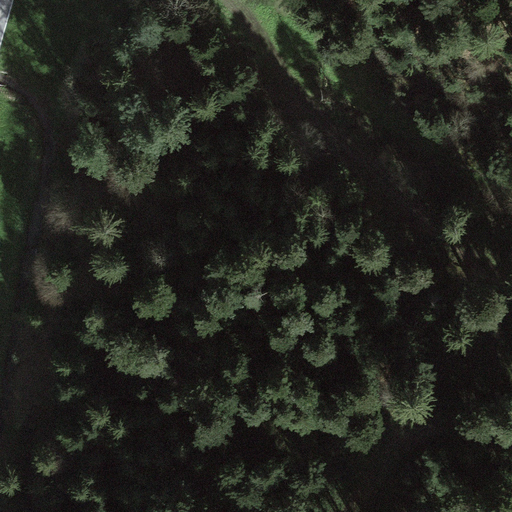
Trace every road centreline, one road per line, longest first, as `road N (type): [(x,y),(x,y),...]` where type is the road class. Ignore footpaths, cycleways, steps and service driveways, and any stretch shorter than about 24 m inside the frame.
road 1 (track): [(227,0),(262,31),(281,76),(342,138),(511,287)]
road 2 (track): [(340,511),(390,441),(418,426),(511,418)]
